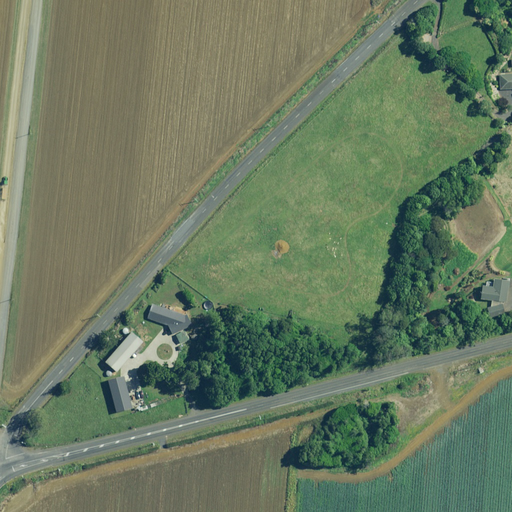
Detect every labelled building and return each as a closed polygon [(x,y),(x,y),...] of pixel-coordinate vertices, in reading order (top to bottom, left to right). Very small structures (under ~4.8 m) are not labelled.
[(511,73),(498,75),(499,89),(511,88),(511,73)] [(493,279),(492,288),(486,287),(482,286),(480,300),(491,301),(490,307),(488,307),(487,315),(501,316),(503,302),(505,302),(508,281),(493,279)] [(188,316),(151,305),(147,319),(167,326),(172,335),(192,325),(188,316)] [(143,342),(132,332),(105,362),(116,372),(143,342)] [(188,340),(184,332),(175,336),(180,344),(188,340)] [(126,387),(131,386),(129,375),(123,377),(108,381),(116,413),(131,409),(126,387)]
